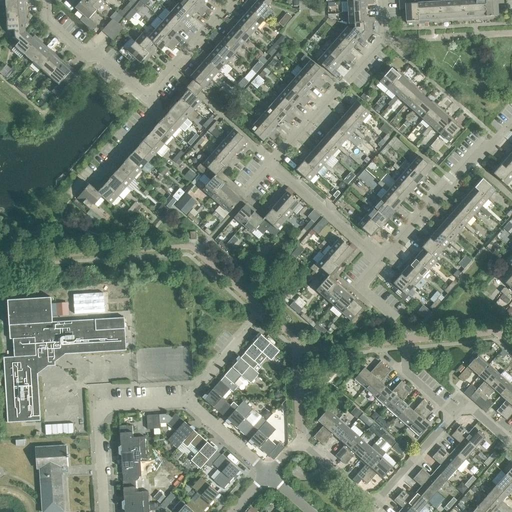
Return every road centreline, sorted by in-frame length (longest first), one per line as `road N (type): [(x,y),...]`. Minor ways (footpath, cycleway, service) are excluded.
road 1 (residential): [(268,164),(382,39),(380,0)]
road 2 (residential): [(379,261),(467,159),(511,122)]
road 3 (residential): [(103,511),(98,417),(111,407),(187,401)]
road 4 (residential): [(379,261),(268,164)]
road 5 (residential): [(145,97),(50,24),(45,0)]
road 6 (residential): [(145,97),(230,0)]
road 7 (residential): [(372,507),(452,416)]
